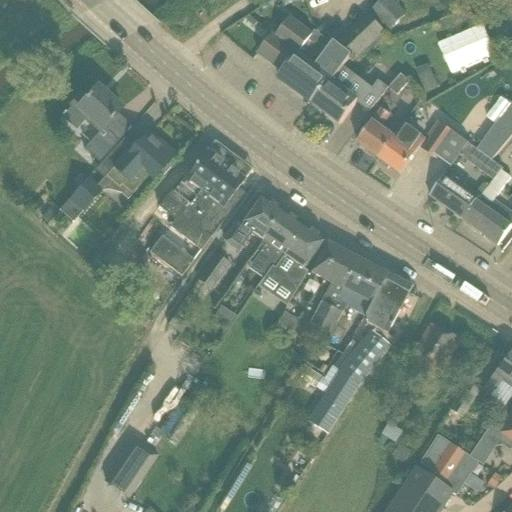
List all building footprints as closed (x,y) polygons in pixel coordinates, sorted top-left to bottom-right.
[(407,14),(393,0),(382,0),(370,12),(389,32),(407,14)] [(341,42),(357,59),(385,32),(369,15),(341,42)] [(334,43),(330,49),(312,36),(313,35),(290,18),(276,37),(272,35),(258,54),(284,73),(279,80),(311,104),(312,103),(349,53),(334,43)] [(352,56),(349,53),(312,103),(341,125),(358,102),(343,91),(355,76),(343,67),(352,56)] [(398,96),(407,86),(398,78),(389,88),(398,96)] [(378,81),(361,104),(371,112),(389,89),(378,81)] [(79,94),(68,107),(70,109),(71,110),(72,110),(83,120),(83,121),(85,123),(86,124),(87,124),(98,134),(84,150),(100,164),(118,143),(103,130),(121,110),(120,109),(97,89),(98,89),(97,88),(86,100),(79,94)] [(357,143),(379,159),(401,130),(387,120),(390,117),(382,111),(373,122),(357,143)] [(432,139),(423,151),(425,152),(436,160),(438,157),(452,167),(459,156),(468,145),(469,144),(468,143),(444,126),(439,122),(428,137),(432,139)] [(380,160),(378,163),(388,170),(389,167),(401,175),(422,146),(426,141),(415,133),(408,128),(405,125),(401,130),(379,159),(380,160)] [(120,162),(104,180),(118,192),(127,181),(138,190),(149,177),(152,180),(156,176),(160,180),(171,168),(166,164),(173,156),(149,135),(136,150),(133,147),(120,162)] [(487,137),(477,151),(482,154),(492,163),(503,149),(487,137)] [(468,145),(459,156),(494,182),(502,171),(503,170),(492,163),(482,154),(477,151),(468,145)] [(182,178),(158,208),(174,221),(150,254),(182,277),(251,186),(206,152),(185,180),(182,178)] [(494,182),(490,186),(480,199),(464,222),(498,246),(511,227),(511,221),(490,205),(510,178),(502,171),(494,182)] [(430,197),(464,222),(480,199),(446,174),(441,180),(430,197)] [(82,176),(76,183),(80,187),(86,181),(87,180),(82,176)] [(82,213),(101,192),(87,180),(86,181),(80,187),(68,201),(82,213)] [(228,245),(238,252),(251,233),(262,241),(283,212),(262,197),(228,245)] [(303,226),(283,212),(262,241),(266,244),(257,257),(264,262),(273,268),(303,226)] [(274,269),(277,265),(290,274),(296,265),(299,267),(297,270),(301,273),(324,240),(303,226),(273,268),(274,269)] [(309,325),(319,330),(340,288),(355,259),(326,244),(311,273),(331,283),(309,325)] [(216,256),(197,283),(211,292),(229,266),(216,256)] [(340,288),(319,330),(328,336),(346,306),(362,315),(368,302),(383,273),(355,259),(340,288)] [(368,302),(362,315),(364,317),(365,324),(374,329),(372,333),(370,332),(340,371),(339,372),(333,369),(300,419),(325,436),(327,433),(360,383),(388,347),(390,348),(408,326),(406,325),(395,318),(412,288),(411,288),(383,273),(368,302)] [(284,313),(271,333),(270,336),(283,344),(297,321),(284,313)] [(442,374),(450,358),(459,340),(429,325),(420,343),(412,358),(442,374)] [(511,387),(511,350),(482,390),(491,396),(503,380),(511,387)] [(305,367),(298,378),(313,388),(320,377),(305,367)] [(467,385),(449,412),(461,420),(479,392),(467,385)] [(219,400),(198,386),(190,398),(211,411),(219,400)] [(494,421),(488,429),(496,435),(511,447),(511,445),(511,412),(511,413),(502,426),(502,427),(500,426),(494,421)] [(441,511),(452,495),(456,498),(478,464),(437,437),(419,465),(430,472),(426,477),(414,469),(385,511),(441,511)] [(133,441),(103,484),(128,501),(158,458),(133,441)] [(391,457),(403,464),(410,453),(398,445),(391,457)] [(494,475),(487,485),(494,490),(501,479),(494,475)]
